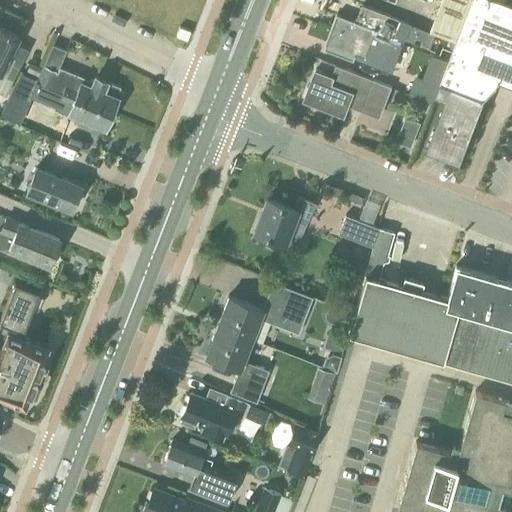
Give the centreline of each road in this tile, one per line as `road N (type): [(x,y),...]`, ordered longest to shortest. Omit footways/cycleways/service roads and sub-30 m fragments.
road 1 (secondary): [(71,463),(216,100)]
road 2 (unclassified): [(511,232),(235,123),(216,100)]
road 3 (residential): [(25,0),(190,74),(216,100)]
road 4 (unclassified): [(339,410),(511,460)]
